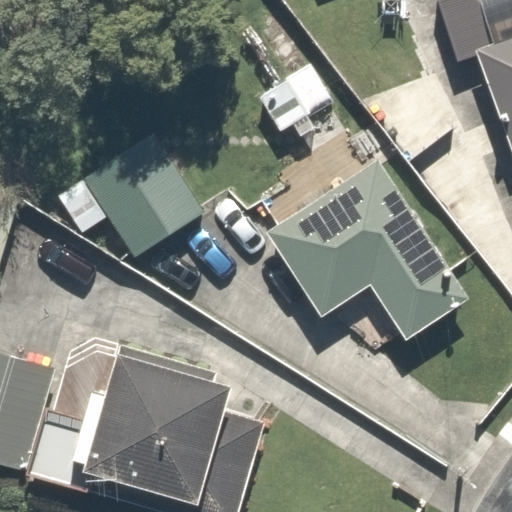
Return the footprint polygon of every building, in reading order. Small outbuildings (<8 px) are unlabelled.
[(511,38),(480,50),(511,128),(511,38)] [(338,97),(312,58),(262,92),(289,130),(338,97)] [(54,188),(82,238),(114,220),(135,257),(207,217),(158,130),(54,188)] [(403,345),(473,299),(386,155),(263,223),(326,309),(371,288),(403,345)] [(0,170),(0,256),(37,192),(0,170)] [(182,511),(236,511),(263,421),(234,410),(237,382),(121,346),(92,425),(45,400),(28,467),(182,511)]
